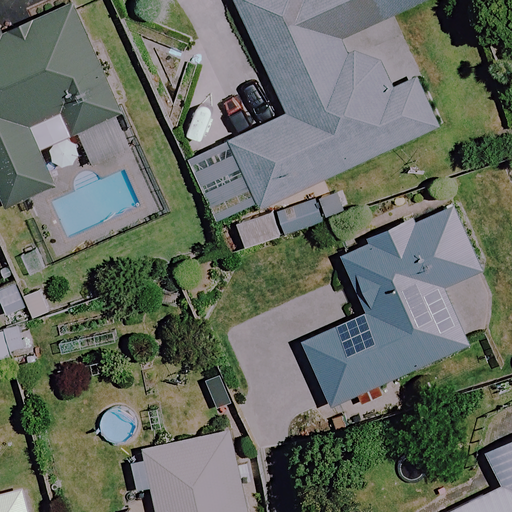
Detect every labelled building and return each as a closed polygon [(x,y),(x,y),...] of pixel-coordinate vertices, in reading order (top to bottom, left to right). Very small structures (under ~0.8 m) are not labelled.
[(392,19),(383,0),(241,0),(293,114),(192,160),(237,257),(330,215),(315,183),(442,126),(421,81),(396,93),(367,30),(392,19)] [(7,39),(0,23),(0,181),(11,206),(137,150),(74,9),(7,39)] [(485,269),(457,204),(346,251),(373,315),(310,342),(336,403),(467,347),(442,288),(485,269)] [(0,361),(32,352),(24,325),(0,332),(0,361)] [(254,511),(237,431),(148,449),(161,511),(254,511)] [(511,511),(511,440),(490,452),(508,487),(458,511),(511,511)] [(0,511),(34,511),(28,489),(0,495),(0,511)]
